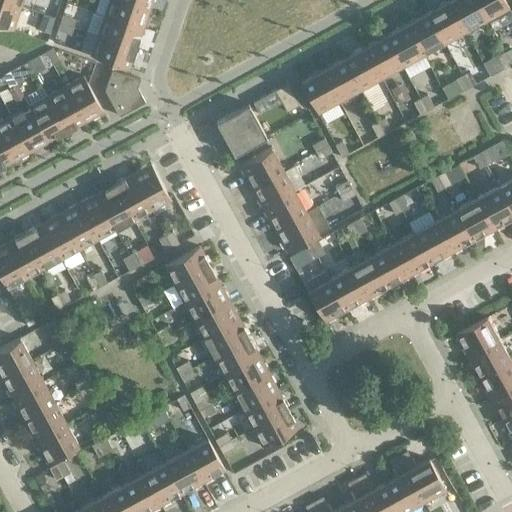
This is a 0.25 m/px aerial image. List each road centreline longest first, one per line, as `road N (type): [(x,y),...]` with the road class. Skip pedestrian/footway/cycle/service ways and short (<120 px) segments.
road 1 (residential): [(306,372),(168,112)]
road 2 (residential): [(511,511),(451,398)]
road 3 (residential): [(351,454),(244,511)]
